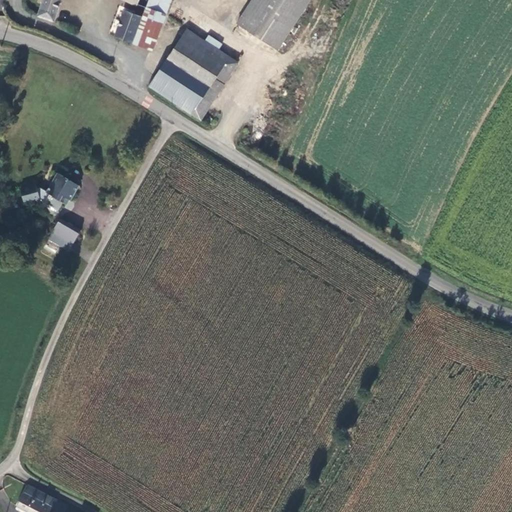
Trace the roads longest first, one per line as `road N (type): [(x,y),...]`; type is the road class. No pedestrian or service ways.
road 1 (tertiary): [(511,317),(457,294),(173,118)]
road 2 (unclassified): [(0,468),(16,450),(63,314),(173,118)]
road 3 (tertiary): [(173,118),(79,60),(0,34)]
